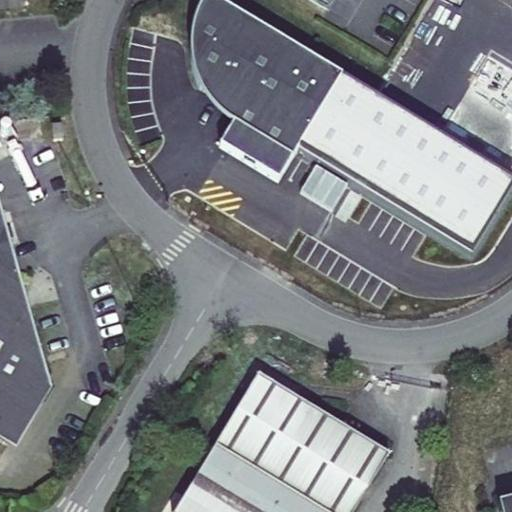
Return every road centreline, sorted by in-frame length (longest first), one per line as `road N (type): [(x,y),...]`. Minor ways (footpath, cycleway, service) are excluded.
road 1 (residential): [(225,276),(143,217),(102,155),(88,84),(108,0)]
road 2 (residential): [(511,315),(437,344),(360,343),(316,329),(225,276)]
road 3 (residential): [(225,276),(82,511)]
